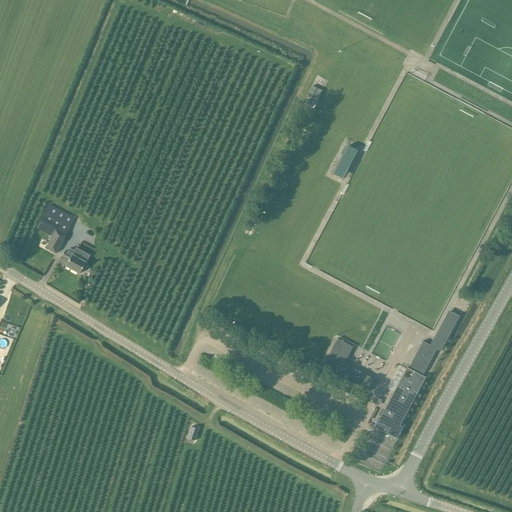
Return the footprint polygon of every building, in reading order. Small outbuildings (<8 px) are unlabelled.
[(308,97),(317,99),(319,89),(311,87),(308,97)] [(374,144),(370,142),(365,152),(368,153),(374,144)] [(342,179),(357,150),(347,145),(332,174),(342,179)] [(351,187),(347,185),(342,195),(345,197),(351,187)] [(37,229),(52,237),(46,248),(56,254),(66,236),(65,236),(75,219),(50,205),(37,229)] [(86,262),(72,255),(65,251),(62,256),(69,260),(66,266),(79,274),(86,262)] [(423,342),(410,366),(424,374),(436,349),(440,351),(459,316),(448,310),(429,345),(423,342)] [(368,392),(375,380),(344,364),(353,347),(337,339),(322,367),(368,392)] [(368,359),(365,366),(379,373),(382,366),(368,359)] [(407,368),(375,427),(390,435),(397,439),(403,428),(400,426),(425,378),(407,368)] [(190,427),(186,438),(194,441),(198,430),(190,427)]
